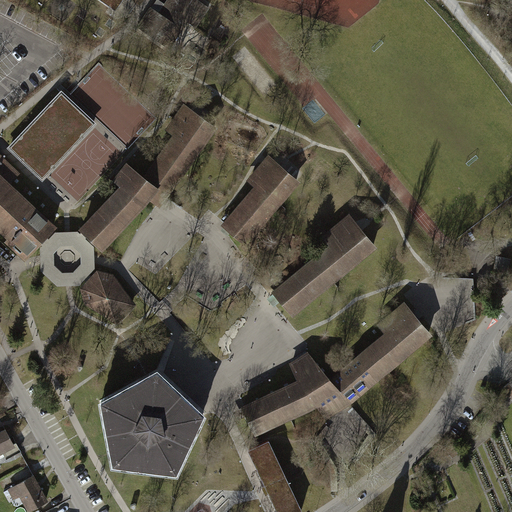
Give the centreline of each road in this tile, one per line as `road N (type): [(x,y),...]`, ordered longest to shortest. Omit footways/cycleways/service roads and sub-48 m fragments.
road 1 (residential): [(511,309),(414,451),(335,511)]
road 2 (track): [(149,0),(131,26),(0,131)]
road 3 (tertiary): [(0,359),(87,511)]
